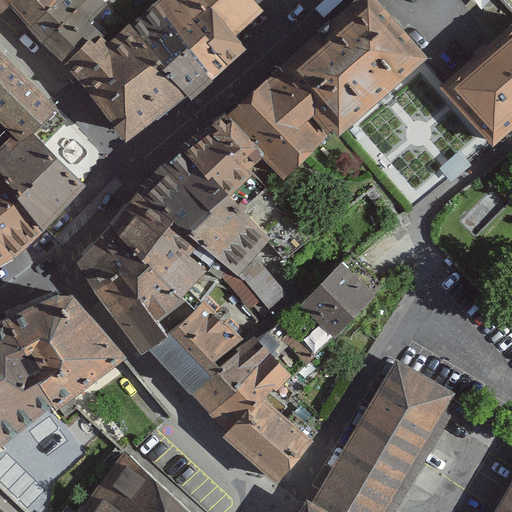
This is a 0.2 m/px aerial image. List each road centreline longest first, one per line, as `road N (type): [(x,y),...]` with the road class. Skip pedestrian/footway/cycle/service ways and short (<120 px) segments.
road 1 (residential): [(257,511),(245,479),(57,257)]
road 2 (tertiary): [(325,0),(125,183)]
road 3 (residential): [(0,30),(64,98),(125,183)]
